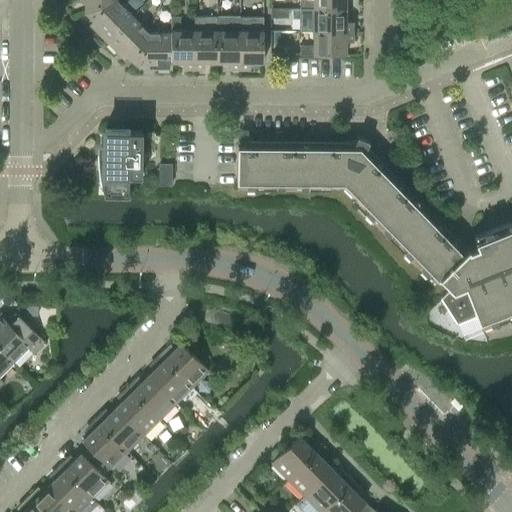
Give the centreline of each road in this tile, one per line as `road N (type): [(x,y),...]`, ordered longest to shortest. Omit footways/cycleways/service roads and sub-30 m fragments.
road 1 (residential): [(19,145),(41,144),(96,93),(382,92)]
road 2 (residential): [(0,497),(169,323),(170,262)]
road 3 (residential): [(199,511),(357,349)]
road 4 (tertiary): [(509,511),(357,349)]
road 5 (tertiary): [(357,349),(274,278),(224,264),(170,262)]
road 6 (tertiary): [(170,262),(17,263)]
road 7 (residential): [(19,145),(20,0)]
